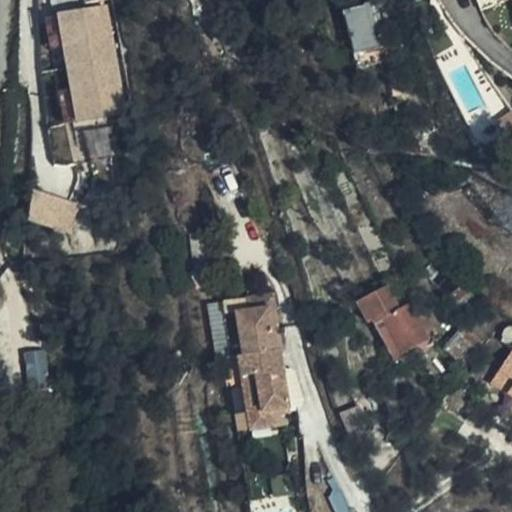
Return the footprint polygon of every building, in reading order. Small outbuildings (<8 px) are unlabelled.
[(382,31),(379,20),(391,17),(388,0),(344,9),(359,70),(376,67),(373,49),(385,46),(382,31)] [(127,111),(108,5),(60,13),(79,119),(127,111)] [(90,155),(111,154),(110,129),(88,130),(90,155)] [(83,204),(35,190),(31,219),(71,230),(83,204)] [(431,282),(441,270),(434,263),(423,275),(431,282)] [(239,288),(249,332),(286,324),(288,323),(278,280),(252,285),(239,288)] [(480,301),(460,286),(450,297),(469,314),(480,301)] [(371,327),(376,325),(385,319),(399,310),(385,288),(357,305),(371,327)] [(418,298),(399,310),(385,319),(406,352),(439,331),(418,298)] [(385,319),(376,325),(402,363),(411,358),(406,352),(385,319)] [(463,322),(453,340),(467,347),(470,339),(481,345),(486,336),(463,322)] [(286,324),(249,332),(244,333),(258,391),(283,385),(299,382),(286,324)] [(258,391),(244,333),(229,336),(248,415),(289,406),(283,385),(258,391)] [(467,347),(453,340),(449,347),(473,360),(481,345),(470,339),(467,347)] [(511,350),(509,349),(491,386),(511,395),(511,350)] [(359,403),(336,412),(346,442),(371,433),(359,403)]
